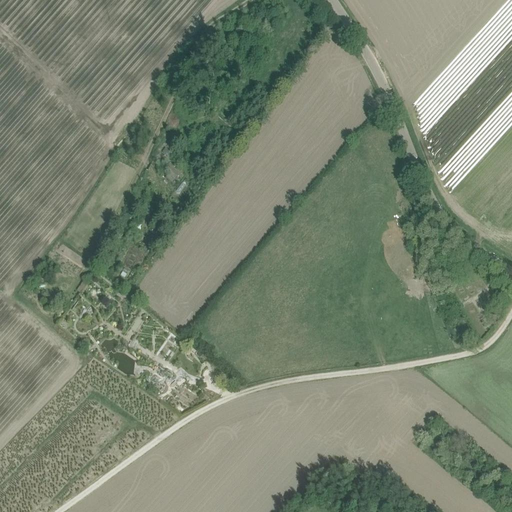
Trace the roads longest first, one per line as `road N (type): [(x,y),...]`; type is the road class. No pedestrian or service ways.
road 1 (track): [(54,511),(203,408),(273,383),(471,346),(511,309)]
road 2 (unclassified): [(511,267),(445,231),(324,0)]
